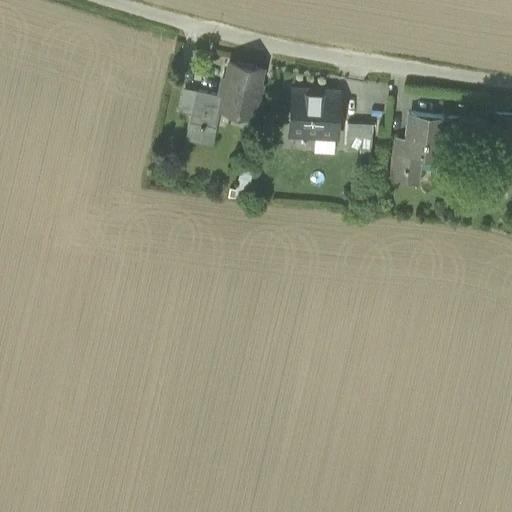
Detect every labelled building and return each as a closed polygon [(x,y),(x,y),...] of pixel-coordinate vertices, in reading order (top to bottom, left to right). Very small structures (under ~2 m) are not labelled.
[(220,106),(252,113),(261,68),(229,62),(222,95),(220,106)] [(176,116),(189,119),(195,89),(182,87),(176,116)] [(288,134),(337,137),(339,91),(291,87),(288,134)] [(222,95),(195,89),(189,119),(185,138),(212,144),(220,106),(222,95)] [(511,111),(492,110),(485,178),(499,178),(502,164),(511,164),(511,111)] [(420,156),(439,158),(444,115),(410,112),(407,137),(405,154),(420,156)] [(346,146),(371,148),(372,123),(347,122),(346,146)] [(390,178),(417,181),(420,156),(405,154),(407,137),(395,136),(390,178)]
